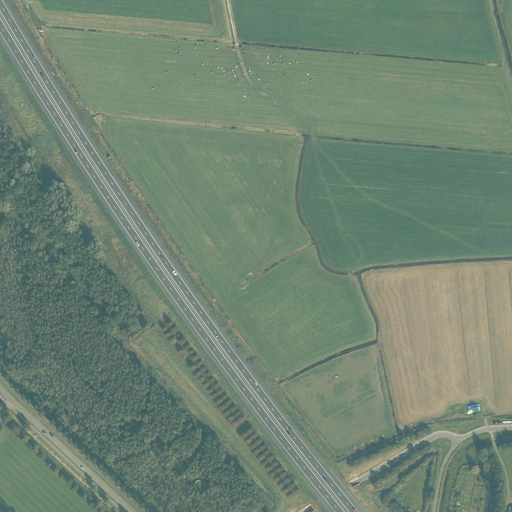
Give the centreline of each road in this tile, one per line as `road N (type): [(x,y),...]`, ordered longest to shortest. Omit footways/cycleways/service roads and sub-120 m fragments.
road 1 (motorway): [(354,511),(134,216),(1,0)]
road 2 (motorway): [(0,27),(189,321),(338,511)]
road 3 (unclassified): [(306,511),(432,437),(459,439)]
road 4 (tertiary): [(131,511),(14,403)]
